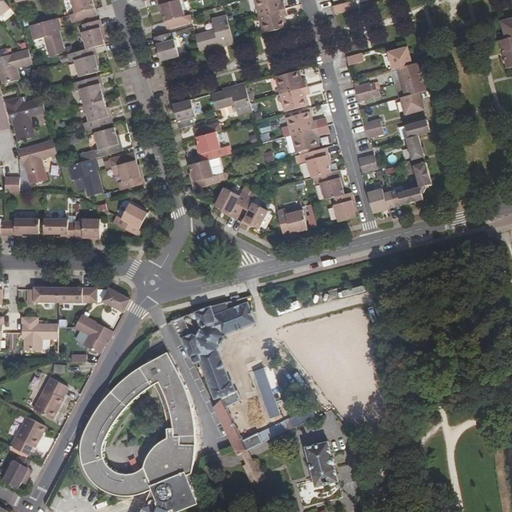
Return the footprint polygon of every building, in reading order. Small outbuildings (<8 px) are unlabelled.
[(0,0),(0,16),(11,8),(4,0),(0,0)] [(71,0),(75,13),(95,8),(93,0),(71,0)] [(159,0),(165,21),(186,16),(181,0),(159,0)] [(256,0),(261,15),(286,8),(284,1),(280,2),(279,0),(256,0)] [(333,6),(335,14),(355,8),(352,1),(333,6)] [(98,15),(95,8),(75,13),(70,14),(73,22),(98,15)] [(287,15),(286,8),(261,15),(265,33),(287,27),(284,16),(287,15)] [(190,14),(186,16),(165,21),(167,28),(193,22),(190,14)] [(196,34),(200,50),(234,41),(227,14),(212,18),(215,29),(196,34)] [(47,21),(31,25),(35,40),(45,37),(50,56),(66,52),(61,30),(57,18),(47,21)] [(511,18),(501,21),(506,38),(511,36),(511,18)] [(105,43),(99,19),(83,24),(84,31),(82,32),(86,48),(93,47),(105,43)] [(171,32),(155,37),(161,61),(179,56),(175,39),(173,39),(171,32)] [(504,54),(511,51),(511,36),(506,38),(500,40),(504,54)] [(68,54),(70,62),(75,60),(79,76),(100,71),(93,47),(86,48),(68,54)] [(394,69),(399,68),(412,64),(408,47),(389,52),(394,69)] [(29,49),(23,51),(9,55),(7,49),(0,50),(0,74),(3,84),(20,79),(18,68),(33,64),(29,49)] [(362,53),(347,57),(349,64),(364,60),(362,53)] [(399,68),(403,82),(422,77),(419,63),(412,64),(399,68)] [(282,94),(307,87),(305,80),(302,81),(299,70),(277,76),(282,94)] [(85,105),(107,99),(100,75),(73,83),(75,90),(80,89),(85,105)] [(397,84),(400,98),(402,97),(420,92),(426,90),(422,77),(403,82),(397,84)] [(357,94),(373,90),(370,82),(355,86),(357,94)] [(253,112),(251,103),(250,100),(248,94),(246,85),(212,94),(217,109),(236,104),(239,116),(253,112)] [(287,111),(308,105),(306,95),(309,94),(307,87),(282,94),(287,111)] [(359,102),(375,98),(373,90),(357,94),(359,102)] [(406,114),(425,109),(420,92),(402,97),(406,114)] [(34,127),(31,116),(46,112),(42,98),(23,103),(21,97),(6,101),(11,123),(13,122),(16,132),(34,127)] [(86,131),(113,123),(107,99),(85,105),(89,121),(84,123),(86,131)] [(180,129),(196,124),(194,117),(196,117),(191,99),(174,104),(180,129)] [(293,135),(318,128),(316,121),(313,122),(310,111),(288,117),(293,135)] [(367,130),(382,126),(380,119),(365,123),(367,130)] [(399,127),(403,140),(407,139),(420,135),(431,132),(428,119),(399,127)] [(195,129),(197,137),(217,132),(222,130),(220,123),(195,129)] [(272,131),(270,123),(261,125),(263,133),(272,131)] [(384,133),(382,126),(367,130),(369,138),(370,137),(384,133)] [(16,132),(19,140),(36,135),(34,127),(16,132)] [(99,149),(81,154),(83,161),(95,158),(121,151),(115,127),(95,132),(99,149)] [(301,155),(318,150),(317,147),(319,146),(317,136),(320,136),(318,128),(293,135),(298,152),(300,152),(301,155)] [(217,132),(197,137),(203,161),(210,159),(229,154),(227,147),(221,148),(217,132)] [(413,160),(426,156),(420,135),(407,139),(413,160)] [(45,170),(42,159),(58,155),(54,140),(19,150),(23,165),(25,164),(28,174),(45,170)] [(314,177),(339,170),(336,158),(328,159),(325,148),(318,150),(301,155),(296,156),(298,163),(307,160),(312,177),(314,177)] [(113,166),(119,164),(137,159),(135,152),(110,159),(112,166),(113,166)] [(361,166),(377,162),(375,154),(359,158),(361,166)] [(83,177),(88,196),(104,192),(98,170),(95,158),(83,161),(68,165),(72,180),(83,177)] [(119,164),(121,173),(123,181),(119,182),(121,190),(144,184),(137,159),(119,164)] [(215,176),(210,159),(203,161),(190,165),(196,189),(227,181),(225,174),(215,176)] [(377,162),(361,166),(363,173),(379,169),(377,162)] [(415,166),(420,187),(433,184),(427,162),(415,166)] [(335,197),(345,194),(339,170),(314,177),(315,184),(320,183),(325,200),(335,197)] [(391,191),(395,207),(424,199),(420,187),(399,192),(399,189),(391,191)] [(238,217),(250,194),(244,190),(241,196),(225,188),(216,206),(238,217)] [(383,189),(369,193),(374,212),(395,207),(391,191),(384,193),(383,189)] [(345,194),(335,197),(337,204),(335,205),(339,222),(357,217),(351,193),(345,194)] [(257,197),(250,194),(238,217),(260,229),(270,211),(254,203),(257,197)] [(137,235),(143,224),(149,213),(131,203),(123,218),(118,216),(114,223),(137,235)] [(285,209),(278,210),(285,236),(309,229),(304,210),(287,213),(285,209)] [(1,236),(9,237),(9,221),(2,221),(2,218),(0,218),(0,233),(1,233),(1,236)] [(16,221),(9,221),(9,237),(16,236),(16,233),(39,233),(40,218),(16,218),(16,221)] [(62,237),(76,237),(76,223),(69,222),(69,219),(45,219),(45,234),(62,234),(62,237)] [(76,221),(76,223),(76,237),(101,238),(101,219),(84,219),(83,221),(76,221)] [(35,289),(28,289),(28,304),(34,304),(34,302),(59,302),(59,287),(35,287),(35,289)] [(59,287),(59,302),(91,302),(91,287),(59,287)] [(110,287),(103,300),(124,312),(131,299),(110,287)] [(238,455),(264,442),(260,435),(259,432),(243,440),(227,407),(242,399),(238,390),(237,391),(232,380),(230,380),(218,350),(220,350),(227,334),(257,324),(254,315),(255,315),(253,309),(252,310),(249,302),(229,309),(226,302),(221,303),(208,307),(195,312),(201,327),(197,335),(193,333),(190,334),(180,338),(190,357),(191,357),(193,362),(196,363),(200,362),(215,399),(222,397),(223,398),(213,403),(238,455)] [(112,335),(114,331),(84,315),(76,327),(90,335),(85,346),(86,346),(112,335)] [(22,333),(24,333),(25,339),(25,350),(43,350),(43,339),(59,339),(59,327),(59,324),(39,324),(38,317),(22,317),(22,333)] [(180,338),(190,334),(182,317),(172,321),(178,334),(180,338)] [(9,333),(9,348),(19,348),(19,333),(9,333)] [(108,339),(109,340),(112,335),(86,346),(100,354),(105,344),(108,339)] [(90,475),(98,483),(107,490),(115,493),(121,494),(127,495),(132,495),(137,495),(142,494),(147,492),(154,490),(157,486),(158,487),(192,473),(193,473),(195,462),(197,450),(197,435),(196,421),(190,400),(185,384),(168,351),(153,359),(138,369),(126,380),(116,391),(108,385),(84,432),(83,435),(81,446),(82,456),(86,468),(90,475)] [(259,360),(250,365),(253,370),(262,365),(259,360)] [(511,375),(511,363),(492,367),(494,377),(503,375),(503,378),(511,375)] [(55,365),(55,373),(66,373),(66,364),(55,365)] [(265,367),(254,371),(271,419),(282,415),(265,367)] [(38,388),(42,379),(35,376),(31,384),(38,388)] [(69,387),(51,377),(33,409),(53,420),(64,399),(63,398),(69,387)] [(32,446),(34,447),(46,426),(27,416),(11,446),(27,455),(32,446)] [(290,420),(260,435),(264,442),(294,428),(290,420)] [(333,458),(328,442),(307,447),(317,486),(339,481),(334,465),(335,464),(334,459),(333,458)] [(33,471),(28,468),(32,461),(22,456),(18,463),(14,461),(4,481),(19,489),(24,480),(28,482),(33,471)] [(157,490),(157,489),(150,501),(150,503),(151,505),(146,508),(143,511),(175,511),(199,501),(189,476),(192,473),(158,487),(159,487),(157,490)]
